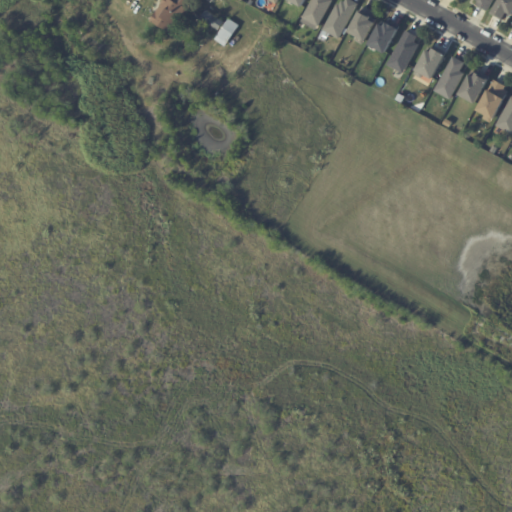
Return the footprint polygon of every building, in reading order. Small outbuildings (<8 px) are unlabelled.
[(173,0),(177,2),(178,0),(184,0),(188,2),(185,8),(194,14),(187,26),(177,20),(169,33),(151,22),(158,11),(161,13),(164,8),(161,6),(165,0),(173,0)] [(310,0),(305,10),(294,4),(292,8),(287,6),(289,1),(288,0),(310,0)] [(330,0),(335,2),(320,28),(318,32),(302,23),(314,0),(330,0)] [(350,0),(359,5),(348,26),(349,27),(341,41),(330,35),(328,40),(322,36),(339,5),(341,7),(344,3),(347,4),(348,0),(350,0)] [(496,0),(489,13),(478,6),(480,3),(475,0),(496,0)] [(511,20),(510,19),(508,18),(506,22),(494,16),(502,0),(511,0),(511,20)] [(366,9),(376,14),(374,19),(379,21),(377,24),(378,25),(368,44),(366,43),(365,46),(358,43),(360,39),(351,34),(365,8),(366,9)] [(218,33),(224,21),(205,12),(199,24),(218,33)] [(226,48),(216,41),(230,20),(240,27),(226,48)] [(389,22),(402,29),(387,56),(370,47),(383,23),(386,24),(388,21),(389,22)] [(409,33),(419,39),(417,44),(421,46),(406,76),(389,67),(408,32),(409,33)] [(438,49),(449,55),(434,82),(425,76),(423,80),(416,76),(430,49),(434,51),(436,47),(438,49)] [(456,59),(467,65),(462,73),(466,75),(458,90),(459,90),(453,102),(436,93),(455,58),(456,59)] [(480,72),(491,78),(490,80),(491,81),(478,106),(461,97),(473,73),(477,75),(479,72),(480,72)] [(497,82),(507,87),(506,90),(511,93),(497,122),(494,121),(492,124),(484,120),(486,116),(479,113),(495,81),(497,82)] [(511,135),(498,127),(511,101),(511,135)]
